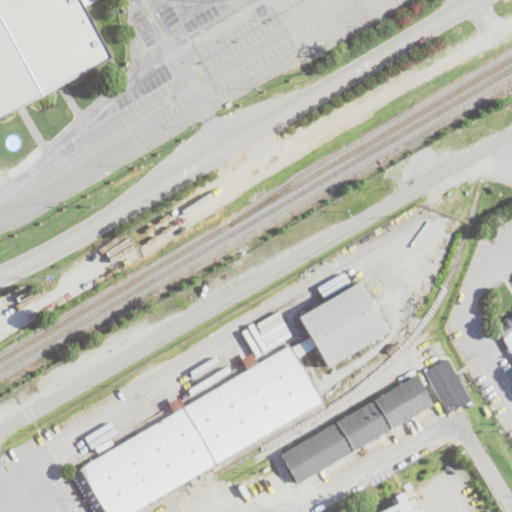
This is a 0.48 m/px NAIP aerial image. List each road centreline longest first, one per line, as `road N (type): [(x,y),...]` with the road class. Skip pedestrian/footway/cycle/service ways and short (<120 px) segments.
road 1 (tertiary): [(511,133),(0,430)]
road 2 (primary): [(0,275),(125,211),(473,0)]
